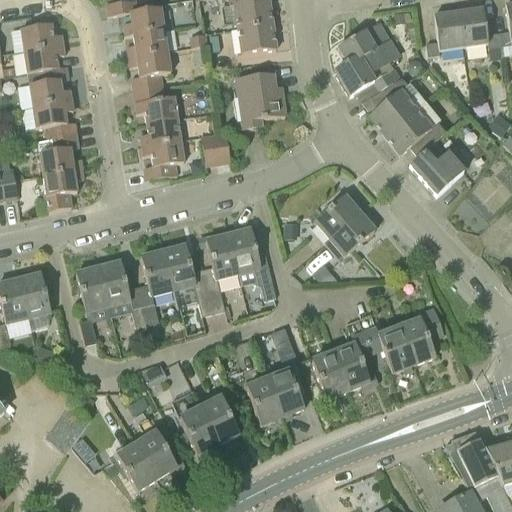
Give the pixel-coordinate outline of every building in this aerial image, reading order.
[(233,8),(236,31),(271,26),(267,3),(257,4),(256,0),(227,0),(229,9),(233,8)] [(124,41),(132,39),(162,34),(160,12),(136,16),(134,4),(105,8),(107,21),(129,17),(131,29),(122,30),(124,41)] [(508,36),(497,38),(498,51),(510,49),(510,45),(511,45),(511,8),(504,9),(508,36)] [(482,13),(458,15),(463,52),(486,49),(487,53),(498,51),(497,38),(485,39),(482,13)] [(427,61),(439,59),(439,55),(463,52),(458,15),(434,18),(437,46),(425,48),(427,61)] [(275,54),(271,26),(236,31),(240,59),(275,54)] [(23,55),(62,49),(61,39),(53,40),(51,29),(20,33),(23,55)] [(126,51),(127,61),(165,55),(162,34),(132,39),(134,50),(126,51)] [(347,68),(333,76),(348,101),(370,89),(376,99),(401,84),(401,83),(395,86),(388,75),(372,84),(369,79),(398,62),(399,61),(384,36),(370,45),(364,36),(337,53),(347,68)] [(190,51),(204,49),(202,37),(188,40),(190,51)] [(36,76),(57,72),(55,61),(64,59),(62,49),(23,55),(25,75),(36,74),(36,76)] [(131,83),(133,95),(159,91),(157,78),(168,76),(165,55),(127,61),(129,72),(137,70),(139,82),(131,83)] [(27,88),(30,112),(71,106),(69,95),(61,96),(59,85),(68,84),(66,71),(57,72),(36,76),(37,86),(27,88)] [(276,101),(273,78),(233,85),(242,135),(261,132),(259,124),(285,120),(282,100),(276,101)] [(369,120),(368,121),(384,140),(418,112),(404,97),(403,98),(400,95),(406,90),(401,84),(396,87),(376,99),(369,102),(378,112),(369,120)] [(159,91),(133,95),(136,118),(144,117),(146,128),(176,124),(172,102),(161,104),(159,91)] [(71,106),(30,112),(32,131),(42,129),(44,144),(76,139),(74,127),(66,128),(64,117),(72,116),(71,106)] [(418,112),(384,140),(386,143),(399,160),(409,152),(417,162),(430,152),(437,145),(439,143),(440,141),(444,137),(445,137),(437,128),(432,132),(428,128),(430,125),(418,112)] [(510,128),(497,118),(486,131),(500,141),(510,128)] [(139,140),(141,149),(179,143),(176,124),(146,128),(148,139),(139,140)] [(213,137),(217,168),(230,167),(225,135),(213,137)] [(511,136),(501,148),(511,157),(511,136)] [(205,170),(217,168),(213,137),(200,139),(205,170)] [(417,162),(408,169),(436,201),(461,178),(468,171),(451,153),(455,149),(444,137),(440,141),(439,143),(437,145),(430,152),(417,162)] [(40,161),(37,161),(40,180),(81,174),(80,163),(71,165),(70,153),(78,152),(76,139),(44,144),(38,145),(40,161)] [(173,168),(183,166),(179,143),(141,149),(142,160),(151,159),(153,171),(144,172),(146,184),(175,180),(173,168)] [(9,171),(0,172),(0,174),(5,205),(6,204),(14,203),(17,203),(12,171),(9,171)] [(46,201),(48,217),(71,212),(69,198),(76,197),(75,185),(83,184),(81,174),(40,180),(43,202),(46,201)] [(313,227),(328,245),(358,218),(343,200),(313,227)] [(358,218),(328,245),(343,262),(374,235),(358,218)] [(250,234),(230,239),(239,277),(256,273),(258,281),(269,278),(265,259),(257,261),(250,234)] [(212,271),(203,273),(213,317),(224,314),(216,283),(239,277),(230,239),(204,246),(205,246),(212,271)] [(192,276),(185,250),(163,256),(173,294),(193,289),(201,320),(213,317),(203,273),(192,276)] [(139,263),(140,262),(147,288),(137,291),(147,333),(159,330),(151,299),(173,294),(163,256),(139,262),(139,263)] [(120,266),(98,272),(108,311),(127,306),(135,336),(147,333),(137,291),(127,293),(121,271),(123,271),(122,270),(121,270),(120,266)] [(79,294),(85,317),(108,311),(98,272),(75,278),(79,294)] [(18,284),(28,322),(50,317),(40,278),(18,284)] [(258,281),(264,305),(275,302),(269,278),(258,281)] [(18,284),(0,288),(0,309),(5,328),(28,322),(18,284)] [(420,323),(398,331),(412,369),(435,361),(428,345),(443,339),(433,313),(418,318),(420,323)] [(369,320),(357,325),(362,340),(364,339),(371,358),(382,354),(391,378),(412,369),(398,331),(377,339),(375,335),(369,320)] [(91,323),(79,326),(85,349),(96,347),(91,323)] [(354,350),(333,358),(347,395),(369,386),(360,362),(371,358),(364,339),(362,340),(357,325),(344,330),(350,345),(353,344),(355,349),(354,350)] [(0,329),(0,352),(10,348),(5,328),(0,329)] [(34,350),(30,362),(55,370),(59,357),(34,350)] [(312,366),(325,403),(347,395),(333,358),(312,366)] [(282,421),(304,412),(290,376),(268,385),(282,421)] [(246,394),(260,429),(282,421),(268,385),(246,394)] [(221,403),(199,414),(216,449),(238,438),(221,403)] [(0,507),(9,496),(0,488),(0,419),(4,416),(0,411),(0,507)] [(46,445),(65,460),(88,426),(68,412),(46,445)] [(196,458),(216,449),(199,414),(179,424),(196,458)] [(146,443),(134,450),(156,483),(176,471),(155,437),(146,423),(137,429),(146,443)] [(455,455),(468,479),(475,493),(480,491),(490,511),(510,511),(509,511),(508,511),(504,502),(483,454),(478,445),(455,455)] [(484,454),(483,454),(504,502),(508,511),(509,511),(510,511),(511,511),(511,447),(501,450),(485,455),(484,454)] [(136,495),(156,483),(134,450),(116,463),(136,495)] [(448,511),(474,511),(474,510),(467,498),(447,509),(448,511)]
